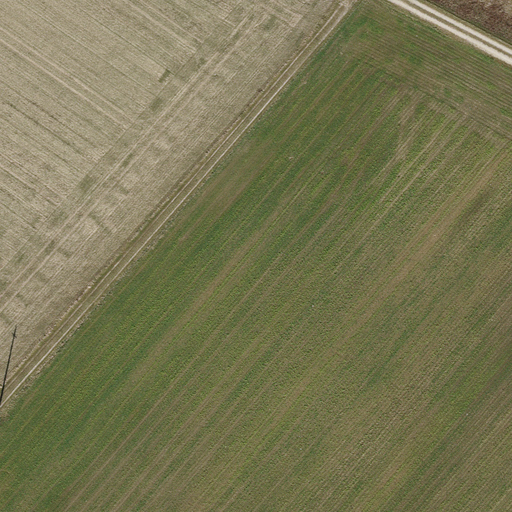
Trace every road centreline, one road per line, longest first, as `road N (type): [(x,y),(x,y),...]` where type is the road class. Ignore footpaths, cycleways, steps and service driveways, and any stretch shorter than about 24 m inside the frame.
road 1 (track): [(0,403),(354,0)]
road 2 (track): [(404,0),(511,56)]
